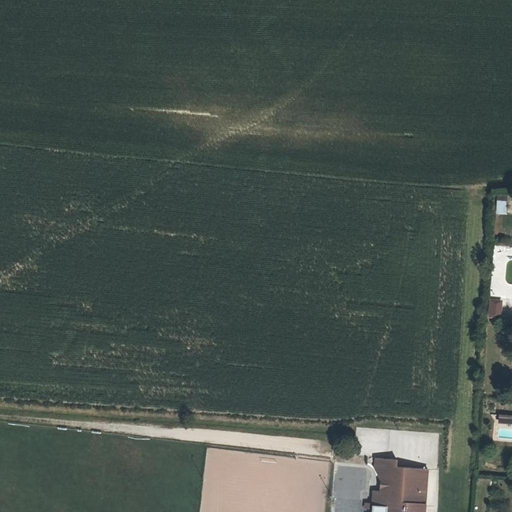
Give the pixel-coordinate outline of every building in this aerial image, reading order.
[(505,213),(504,199),(496,200),(497,214),(505,213)] [(493,298),(491,312),(501,313),(502,299),(493,298)] [(511,412),(502,411),(501,420),(511,421),(511,412)] [(393,457),(377,456),(377,458),(377,460),(378,461),(378,463),(379,464),(380,466),(380,467),(381,468),(383,469),(384,470),(385,471),(385,479),(390,479),(389,489),(377,488),(370,488),(370,501),(369,505),(369,507),(368,511),(420,511),(424,467),(412,466),(399,465),(396,465),(393,465),(393,457)] [(377,458),(377,456),(372,456),(372,458),(372,459),(373,461),(373,462),(373,464),(374,465),(374,466),(375,468),(376,469),(377,470),(378,472),(379,473),(380,474),(381,475),(381,479),(378,478),(377,483),(377,488),(389,489),(390,479),(385,479),(385,471),(384,470),(383,469),(381,468),(380,467),(380,466),(379,464),(378,463),(378,461),(377,460),(377,458)]
